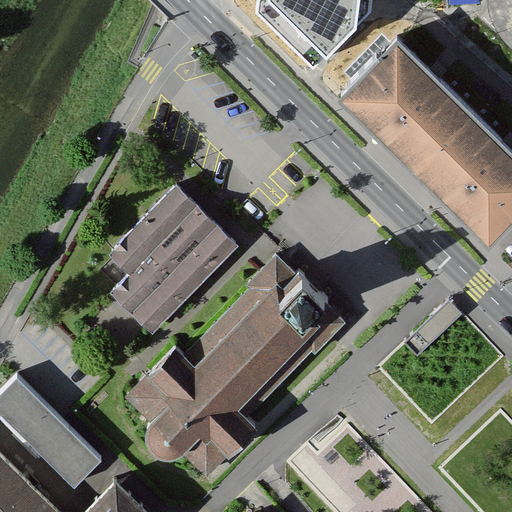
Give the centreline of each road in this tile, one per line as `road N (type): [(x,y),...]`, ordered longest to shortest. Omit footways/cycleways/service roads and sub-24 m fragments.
road 1 (tertiary): [(195,7),(508,317)]
road 2 (residential): [(195,7),(150,68),(0,326)]
